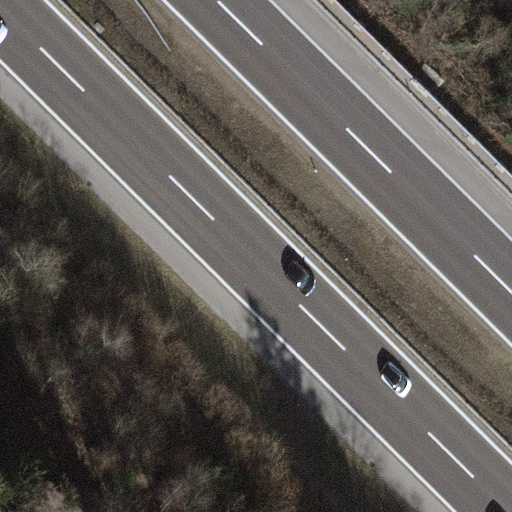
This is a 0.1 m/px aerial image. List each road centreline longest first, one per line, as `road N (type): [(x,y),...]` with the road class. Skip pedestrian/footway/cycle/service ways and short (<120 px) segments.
road 1 (motorway): [(0,10),(505,511)]
road 2 (motorway): [(511,290),(218,0)]
road 3 (track): [(56,511),(0,383)]
